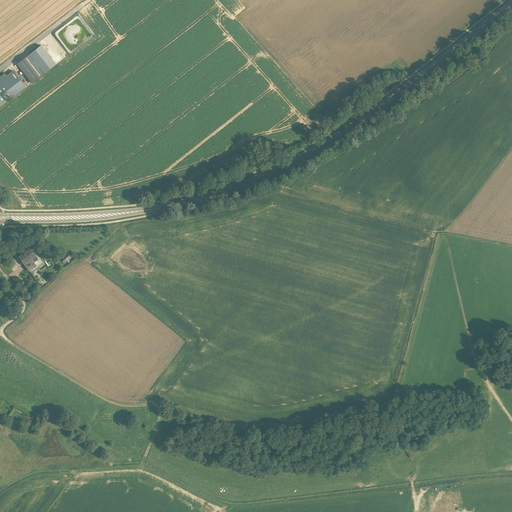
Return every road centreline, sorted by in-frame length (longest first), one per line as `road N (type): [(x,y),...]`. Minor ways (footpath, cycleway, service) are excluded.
road 1 (secondary): [(23,218),(145,210),(267,177),(351,127),(511,2)]
road 2 (track): [(0,334),(103,399),(157,404),(140,471)]
road 3 (track): [(511,421),(474,356),(443,233)]
